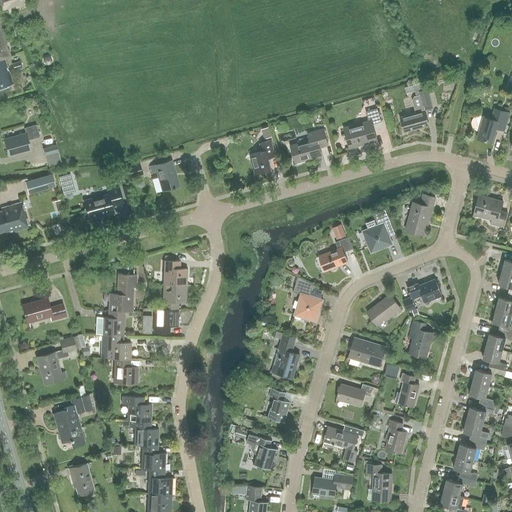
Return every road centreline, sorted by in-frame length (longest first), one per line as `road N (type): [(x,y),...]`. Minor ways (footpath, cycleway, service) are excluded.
road 1 (residential): [(288,511),(343,301),(364,280),(441,247)]
road 2 (residential): [(199,511),(180,396),(219,263),(210,214)]
road 3 (residential): [(413,511),(476,275),(472,264),(441,247)]
road 4 (unclassified): [(462,162),(411,158),(210,214)]
road 5 (unclassified): [(210,214),(0,271)]
road 6 (track): [(449,146),(469,63),(453,14)]
